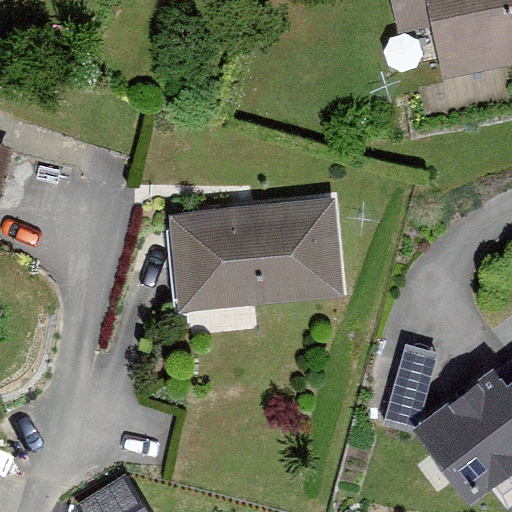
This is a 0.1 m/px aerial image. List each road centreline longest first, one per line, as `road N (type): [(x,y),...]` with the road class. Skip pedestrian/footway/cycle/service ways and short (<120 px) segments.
road 1 (residential): [(115,195),(33,511)]
road 2 (residential): [(426,315),(456,252),(511,224)]
